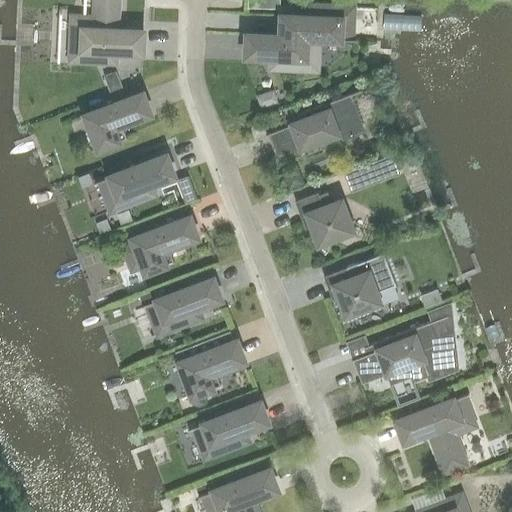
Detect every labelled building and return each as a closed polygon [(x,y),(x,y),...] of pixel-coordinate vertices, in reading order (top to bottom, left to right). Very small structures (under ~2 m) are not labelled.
[(117,0),(96,0),(95,18),(73,17),(71,60),(119,62),(119,61),(113,61),(113,51),(142,52),(143,31),(114,30),(115,20),(117,20),(117,0)] [(248,0),(248,7),(280,8),(279,0),(248,0)] [(281,15),(281,36),(318,38),(357,40),(357,39),(351,39),(353,9),(377,10),(377,9),(305,5),(305,7),(311,7),(310,17),(281,15)] [(281,36),(247,34),(246,56),(275,57),(274,67),(269,66),(269,67),(316,70),(318,38),(281,36)] [(122,87),(116,71),(104,76),(110,92),(122,87)] [(273,89),(257,95),(261,108),(278,102),(273,89)] [(305,119),(266,134),(266,135),(269,134),(277,155),(301,146),(302,146),(336,133),(340,143),(341,142),(340,139),(364,130),(350,95),(362,90),(362,89),(298,113),(299,115),(303,113),(305,119)] [(143,93),(85,115),(98,148),(127,137),(122,124),(150,113),(143,93)] [(297,149),(278,156),(282,167),(301,160),(297,149)] [(166,155),(95,182),(95,183),(101,181),(112,210),(156,193),(156,192),(151,194),(147,185),(174,175),(166,155)] [(387,177),(380,159),(344,172),(351,191),(387,177)] [(318,192),(295,201),(301,217),(309,213),(319,242),(352,230),(341,201),(331,204),(327,193),(319,196),(318,192)] [(135,245),(125,249),(132,269),(143,265),(145,272),(174,261),(169,247),(197,237),(190,216),(132,238),(135,245)] [(354,264),(347,267),(323,276),(328,288),(336,285),(347,313),(379,301),(376,293),(395,286),(396,286),(383,252),(382,253),(354,264)] [(213,278),(142,305),(142,307),(148,305),(159,334),(203,317),(203,315),(198,318),(194,309),(221,298),(213,278)] [(442,300),(437,289),(420,296),(425,307),(442,300)] [(363,381),(387,372),(388,372),(392,383),(412,375),(414,381),(429,375),(430,379),(455,370),(450,356),(441,334),(450,331),(445,317),(448,316),(447,315),(364,347),(365,348),(369,346),(371,352),(351,359),(352,361),(355,359),(363,381)] [(234,341),(230,331),(176,352),(179,362),(192,395),(221,384),(216,371),(244,360),(237,340),(234,341)] [(469,393),(397,420),(404,441),(431,430),(435,439),(433,440),(445,472),(465,464),(454,434),(474,426),(463,397),(469,394),(469,393)] [(260,402),(188,429),(189,430),(194,428),(205,457),(250,440),(250,439),(245,441),(241,432),(268,422),(260,402)] [(270,469),(198,496),(199,497),(204,495),(210,511),(257,511),(256,507),(254,508),(250,499),(277,489),(270,469)] [(421,511),(466,511),(460,496),(417,511),(420,511),(422,511),(421,511)]
